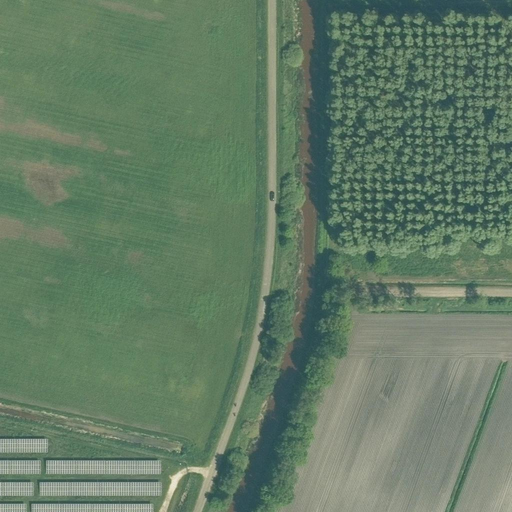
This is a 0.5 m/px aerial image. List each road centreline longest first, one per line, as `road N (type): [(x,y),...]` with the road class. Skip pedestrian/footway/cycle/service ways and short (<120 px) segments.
road 1 (tertiary): [(195,511),(246,372),(266,270),(270,0)]
road 2 (track): [(325,0),(322,291)]
road 3 (track): [(246,511),(322,291)]
road 4 (track): [(511,292),(322,291)]
